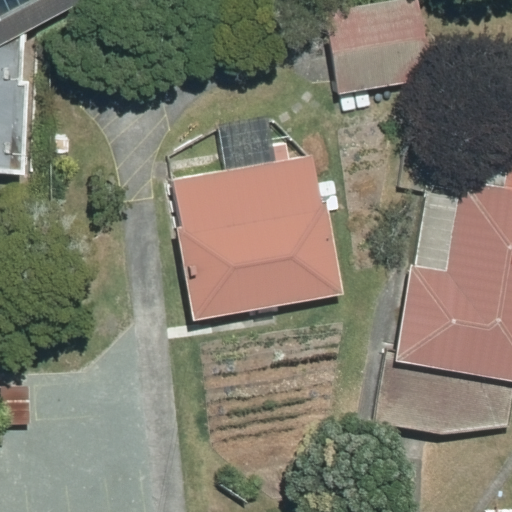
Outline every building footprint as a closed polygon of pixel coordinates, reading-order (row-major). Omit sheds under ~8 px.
[(0,0),(0,166),(10,167),(14,72),(7,73),(9,27),(58,0),(0,0)] [(409,0),(350,0),(318,4),(329,87),(420,76),(409,0)] [(169,223),(165,224),(179,312),(331,288),(316,197),(312,197),(305,152),(280,156),(278,139),(259,142),(262,160),(162,175),(169,223)] [(374,419),(434,430),(501,422),(509,378),(511,378),(511,146),(499,144),(492,183),(452,176),(434,267),(397,260),(379,353),(386,355),(374,419)] [(0,383),(0,431),(21,433),(23,384),(0,383)]
